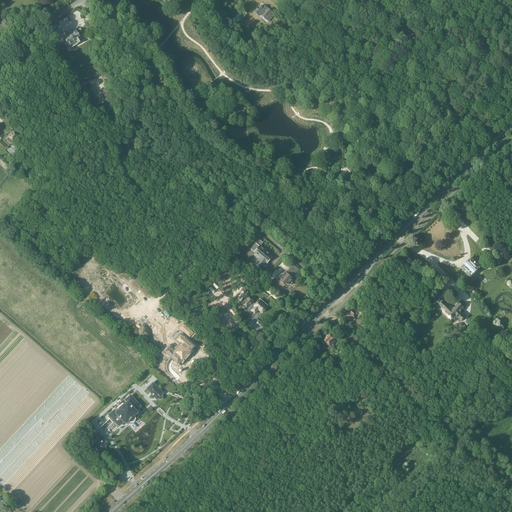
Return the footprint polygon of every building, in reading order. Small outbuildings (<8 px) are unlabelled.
[(261,16),(262,16),(266,19),(269,21),(274,14),(272,12),(268,8),(267,8),(265,6),(263,8),(260,6),(255,12),(259,15),(260,15),(261,16)] [(65,31),(61,34),(63,37),(62,37),(62,39),(62,40),(64,40),(65,40),(70,49),(82,42),(78,34),(83,31),(81,28),(68,35),(65,31)] [(103,90),(108,97),(112,94),(107,87),(103,90)] [(17,135),(13,131),(8,138),(12,141),(17,135)] [(253,253),(254,253),(260,258),(257,261),(254,264),(261,270),(267,264),(266,264),(272,257),(259,246),(263,242),(259,239),(250,250),(254,252),(253,253)] [(461,268),(470,278),(480,268),(471,258),(461,268)] [(287,285),(290,285),(292,283),(291,281),(293,279),(291,278),(298,270),(293,266),(287,274),(284,272),(283,274),(281,274),(279,276),(279,278),(278,280),(280,282),(278,284),(282,288),(284,286),(286,287),(287,285)] [(449,307),(443,302),(440,300),(434,306),(438,309),(440,306),(449,314),(448,314),(456,321),(458,319),(461,321),(465,317),(460,312),(464,308),(458,303),(453,309),(450,306),(449,307)] [(266,308),(258,301),(253,307),(254,308),(251,311),(254,314),(258,310),(262,313),(266,308)] [(227,306),(218,312),(222,318),(223,319),(222,320),(225,326),(226,325),(228,327),(231,325),(230,323),(233,321),(230,315),(232,314),(230,312),(231,312),(227,306)] [(351,321),(352,320),(355,317),(353,316),(354,315),(350,311),(345,316),(348,319),(349,320),(350,320),(351,321)] [(333,348),(334,347),(332,344),(336,341),(329,335),(327,335),(326,336),(326,338),(324,341),(330,347),(330,346),(333,348)] [(169,353),(165,357),(177,368),(180,364),(181,364),(189,355),(188,354),(192,350),(180,340),(176,345),(180,348),(173,357),(169,353)] [(147,389),(156,399),(158,398),(158,399),(160,400),(161,399),(162,398),(162,397),(162,396),(161,395),(162,394),(153,383),(147,389)] [(114,411),(109,415),(118,426),(123,422),(125,424),(129,420),(130,422),(132,422),(133,422),(134,421),(135,419),(134,417),(133,416),(137,413),(135,411),(140,407),(130,396),(125,400),(127,402),(124,405),(122,403),(117,408),(119,410),(116,413),(114,411)] [(90,441),(100,451),(101,450),(102,451),(103,452),(104,451),(105,450),(106,449),(105,448),(105,447),(106,446),(96,435),(90,441)]
